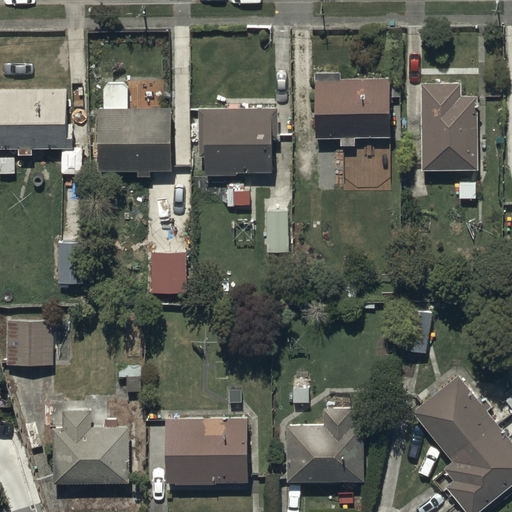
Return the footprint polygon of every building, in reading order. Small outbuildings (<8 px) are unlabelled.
[(342,71),(313,72),(315,137),(340,136),(340,146),(355,145),(354,136),(391,135),(389,77),(342,79),(342,71)] [(461,81),(419,82),(422,170),(477,168),(475,96),(462,97),(461,81)] [(102,107),(97,107),(98,169),(137,169),(137,176),(149,176),(149,169),(172,169),(171,107),(127,107),(127,82),(102,82),(102,107)] [(64,88),(0,88),(0,147),(18,147),(18,153),(32,153),(32,147),(71,146),(70,135),(65,135),(64,88)] [(274,106),(197,106),(197,173),(274,173),(274,106)] [(288,211),(266,211),(266,250),(288,250),(288,211)] [(83,242),(57,242),(58,283),(84,282),(83,242)] [(188,251),(150,251),(150,291),(188,291),(188,251)] [(431,312),(404,309),(399,347),(426,351),(431,312)] [(54,361),(53,320),(6,321),(6,362),(54,361)] [(511,380),(511,393),(506,398),(511,406),(511,411),(498,422),(504,430),(511,424),(511,372),(508,375),(511,380)] [(476,511),(511,483),(511,441),(458,375),(414,411),(453,460),(430,478),(442,493),(450,487),(470,511),(476,511)] [(287,423),(287,480),(362,480),(362,425),(354,425),(354,407),(324,407),(324,423),(287,423)] [(124,480),(124,422),(93,423),(93,408),(62,408),(62,422),(52,422),(52,480),(124,480)] [(247,479),(246,415),(163,417),(164,481),(247,479)]
